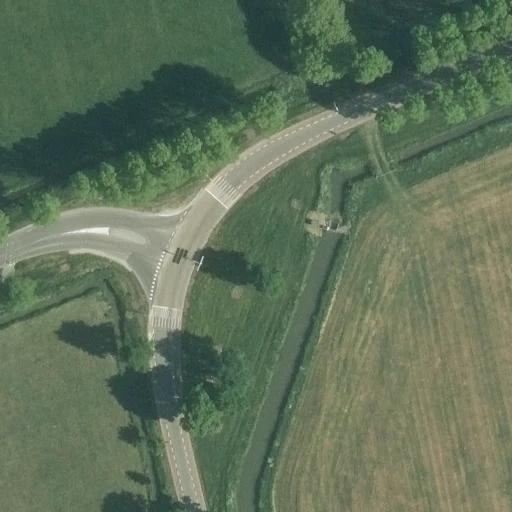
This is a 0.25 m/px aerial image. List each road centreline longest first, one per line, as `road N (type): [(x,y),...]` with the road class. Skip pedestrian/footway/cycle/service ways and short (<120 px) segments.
road 1 (secondary): [(183,247),(211,200),(276,149),(511,45)]
road 2 (secondary): [(193,511),(162,342),(175,269)]
